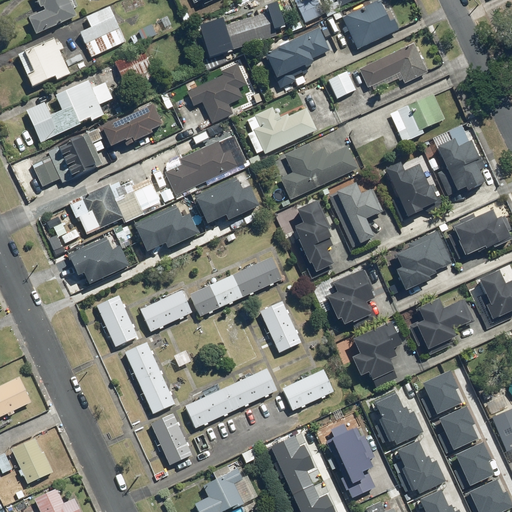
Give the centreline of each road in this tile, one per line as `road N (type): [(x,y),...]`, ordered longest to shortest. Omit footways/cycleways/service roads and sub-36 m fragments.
road 1 (residential): [(0,249),(121,511)]
road 2 (residential): [(511,124),(454,0)]
